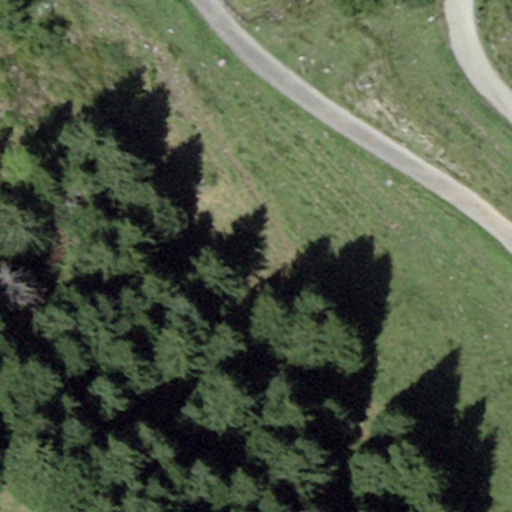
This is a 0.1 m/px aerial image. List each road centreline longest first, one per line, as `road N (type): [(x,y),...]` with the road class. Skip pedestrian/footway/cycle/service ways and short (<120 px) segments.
road 1 (track): [(212,0),(250,53),(511,220)]
road 2 (track): [(511,104),(470,64),(466,0)]
